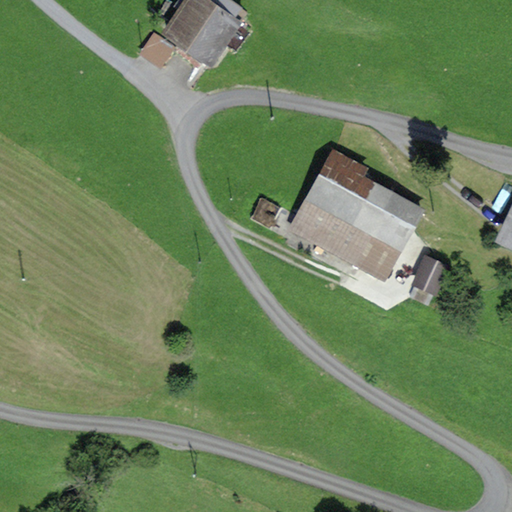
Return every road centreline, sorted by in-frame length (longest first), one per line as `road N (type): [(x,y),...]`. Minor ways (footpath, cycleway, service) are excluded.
road 1 (unclassified): [(489,511),(495,486),(479,460),(332,367),(269,306),(200,199),(186,143),(206,107),(253,96),(511,157)]
road 2 (unclassified): [(0,410),(177,436),(411,511)]
road 3 (track): [(38,0),(139,77),(188,128)]
road 4 (track): [(214,223),(372,290)]
